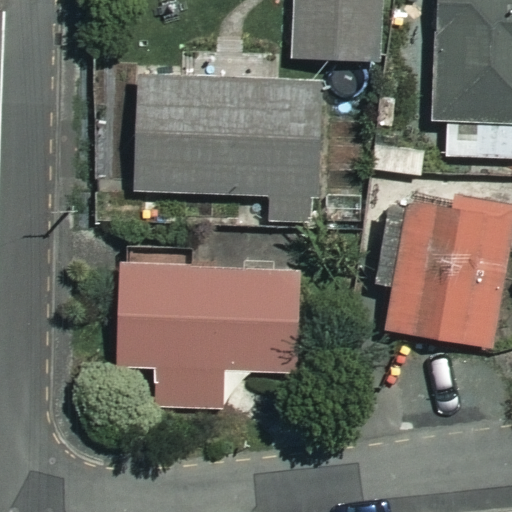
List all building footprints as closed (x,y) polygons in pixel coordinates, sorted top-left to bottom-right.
[(394,0),(304,0),(305,63),(395,64),(394,0)] [(511,0),(453,0),(441,156),(511,161),(511,0)] [(323,94),(153,88),(149,198),(277,202),(277,226),(318,228),(323,94)] [(436,136),(385,132),(382,172),(433,176),(436,136)] [(404,206),(387,289),(404,292),(396,334),(501,355),(511,301),(511,211),(468,203),(465,218),(404,206)] [(192,251),(136,251),(134,372),(168,372),(167,409),(229,410),(229,375),(313,376),(314,273),(191,271),(192,251)]
